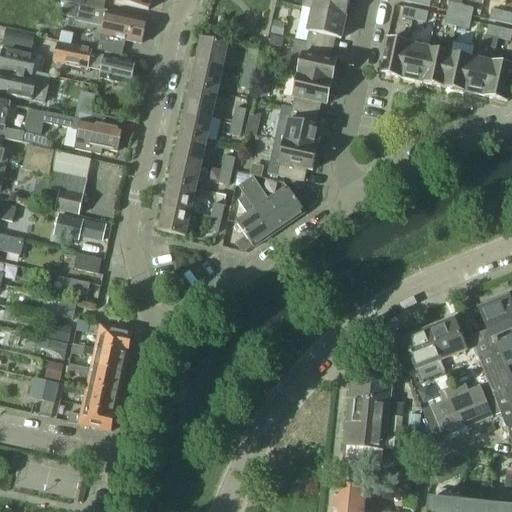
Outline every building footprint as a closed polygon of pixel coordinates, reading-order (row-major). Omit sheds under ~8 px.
[(102,11),(104,0),(83,0),(82,7),(82,8),(106,14),(106,12),(102,11)] [(148,11),(150,0),(116,0),(116,4),(148,11)] [(345,19),(348,0),(303,0),(302,10),(307,11),(311,12),(345,19)] [(458,17),(460,7),(448,4),(446,15),(458,17)] [(65,5),(63,16),(73,18),(76,8),(65,5)] [(78,6),(75,20),(103,26),(99,42),(97,52),(121,58),(123,47),(125,41),(141,45),(145,23),(106,14),(82,8),(82,7),(78,6)] [(470,20),(472,9),(460,7),(458,17),(470,20)] [(413,21),(415,11),(403,8),(400,19),(413,21)] [(501,23),(503,13),(490,10),(488,21),(501,23)] [(425,24),(427,14),(415,11),(413,21),(425,24)] [(307,43),(306,45),(332,50),(334,39),(340,40),(345,19),(311,12),(307,33),(309,33),(307,43)] [(511,25),(511,14),(503,13),(501,23),(511,25)] [(455,28),(458,17),(446,15),(444,25),(455,28)] [(468,31),(469,23),(470,20),(458,17),(455,28),(468,31)] [(281,37),(284,25),(274,23),(272,35),(281,37)] [(497,40),(499,29),(487,27),(485,37),(497,40)] [(509,42),(511,32),(499,29),(497,40),(509,42)] [(33,37),(6,31),(2,47),(29,53),(33,37)] [(281,49),(283,41),(270,38),(269,46),(281,49)] [(223,70),(228,46),(201,40),(196,64),(223,70)] [(400,79),(407,46),(386,41),(378,75),(400,79)] [(129,87),(133,65),(89,56),(90,53),(56,45),(52,64),(86,71),(87,67),(101,70),(98,80),(129,87)] [(299,55),(294,77),(330,84),(335,62),(330,61),(332,50),(306,45),(306,47),(304,56),(299,55)] [(421,84),(428,50),(407,46),(400,79),(421,84)] [(442,89),(450,55),(428,50),(421,84),(442,89)] [(0,96),(18,101),(43,107),(50,77),(38,75),(41,62),(41,61),(2,52),(0,58),(0,96)] [(463,93),(471,60),(450,55),(442,89),(463,93)] [(484,98),(492,64),(471,60),(463,93),(484,98)] [(252,77),(255,63),(245,61),(243,75),(252,77)] [(217,94),(223,70),(196,64),(190,88),(217,94)] [(506,103),(511,76),(511,68),(492,64),(484,98),(506,103)] [(270,85),(273,73),(263,71),(260,83),(270,85)] [(249,90),(252,77),(243,75),(240,88),(249,90)] [(292,99),(289,110),(317,116),(319,105),(326,106),(330,84),(294,77),(290,98),(292,99)] [(212,118),(217,94),(190,88),(185,112),(212,118)] [(5,131),(10,107),(0,104),(0,140),(26,146),(28,136),(5,131)] [(280,108),(273,141),(316,150),(321,128),(315,127),(317,116),(289,110),(280,108)] [(242,124),(245,111),(235,109),(232,122),(242,124)] [(77,110),(74,121),(88,124),(91,114),(77,110)] [(207,141),(212,118),(185,112),(180,136),(207,141)] [(45,114),(43,124),(78,132),(74,151),(99,156),(101,150),(116,153),(121,132),(117,131),(119,120),(91,114),(88,124),(74,121),(45,114)] [(239,137),(242,124),(232,122),(229,135),(239,137)] [(258,137),(260,127),(250,125),(248,135),(258,137)] [(46,140),(28,136),(26,146),(47,151),(49,144),(46,140)] [(201,166),(207,141),(180,136),(174,160),(201,166)] [(273,141),(266,175),(281,178),(303,183),(305,171),(312,172),(316,150),(273,141)] [(47,178),(53,153),(26,147),(20,172),(47,178)] [(0,188),(8,152),(0,149),(0,188)] [(231,172),(234,159),(224,157),(221,170),(231,172)] [(196,190),(201,166),(174,160),(169,184),(196,190)] [(262,178),(264,169),(254,167),(252,176),(262,178)] [(228,186),(231,172),(221,170),(218,183),(228,186)] [(78,216),(86,181),(52,173),(43,208),(78,216)] [(304,214),(286,188),(267,201),(253,179),(239,189),(244,197),(254,211),(253,211),(271,237),(304,214)] [(191,213),(196,190),(169,184),(164,208),(191,213)] [(246,216),(235,223),(253,249),(271,237),(253,211),(254,211),(244,197),(236,202),(246,216)] [(220,220),(223,206),(214,204),(211,218),(220,220)] [(0,222),(12,225),(15,210),(0,206),(0,222)] [(185,239),(191,213),(164,208),(158,233),(185,239)] [(105,228),(82,222),(58,217),(55,232),(64,234),(63,238),(77,242),(78,238),(102,243),(105,228)] [(217,233),(220,220),(211,218),(208,231),(217,233)] [(0,253),(6,255),(8,244),(0,242),(0,253)] [(98,277),(101,262),(77,256),(73,272),(98,277)] [(86,297),(88,285),(68,281),(66,292),(86,297)] [(488,338),(471,345),(486,383),(499,416),(511,447),(511,382),(501,355),(511,350),(511,308),(508,299),(506,300),(505,297),(493,301),(494,305),(478,311),(488,338)] [(72,321),(75,307),(57,302),(53,317),(72,321)] [(465,352),(453,322),(429,331),(441,362),(465,352)] [(67,344),(70,330),(52,325),(48,340),(67,344)] [(128,354),(132,335),(90,326),(88,335),(97,337),(95,347),(128,354)] [(429,331),(403,342),(416,373),(419,382),(429,377),(444,371),(440,363),(441,362),(429,331)] [(63,363),(66,347),(50,344),(47,359),(63,363)] [(123,375),(128,354),(95,347),(94,352),(84,350),(83,358),(92,360),(91,368),(123,375)] [(59,383),(62,367),(48,364),(44,380),(59,383)] [(119,394),(123,375),(91,368),(90,372),(68,367),(66,375),(88,380),(86,388),(119,394)] [(401,417),(403,405),(389,404),(391,384),(351,380),(346,426),(343,425),(342,434),(345,434),(344,448),(384,452),(388,416),(401,417)] [(54,405),(58,388),(33,382),(29,400),(54,405)] [(464,385),(452,389),(468,429),(491,420),(491,419),(499,416),(486,383),(478,386),(479,389),(468,394),(464,385)] [(114,414),(119,394),(86,388),(85,392),(75,390),(74,398),(83,400),(82,408),(114,414)] [(468,429),(452,389),(438,395),(442,404),(422,412),(435,442),(468,429)] [(110,433),(114,414),(82,408),(80,416),(70,414),(68,424),(110,433)] [(461,474),(461,460),(432,472),(438,484),(461,474)] [(362,511),(365,490),(335,487),(334,501),(335,501),(333,511),(362,511)] [(412,511),(414,497),(400,496),(399,511),(412,511)] [(456,511),(458,504),(427,501),(426,511),(456,511)]
